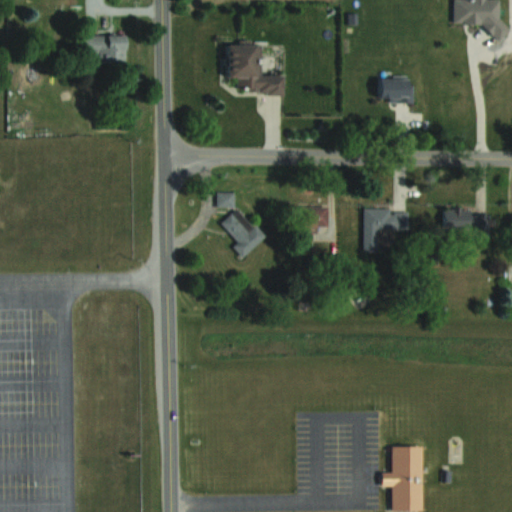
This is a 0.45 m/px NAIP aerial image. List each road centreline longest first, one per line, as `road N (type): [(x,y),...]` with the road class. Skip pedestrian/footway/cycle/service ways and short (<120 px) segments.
road 1 (tertiary): [(171,511),(165,153)]
road 2 (tertiary): [(511,157),(165,153)]
road 3 (tertiary): [(165,153),(162,0)]
